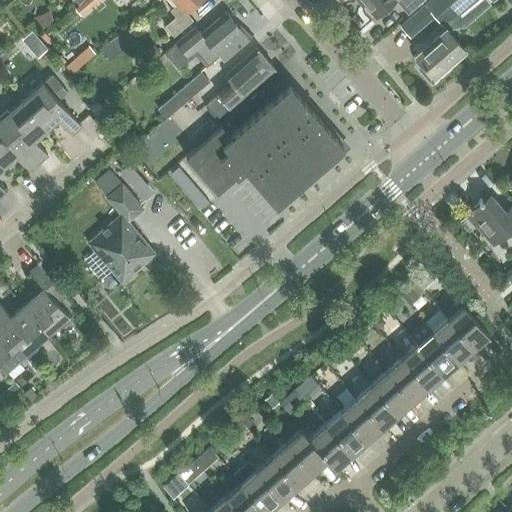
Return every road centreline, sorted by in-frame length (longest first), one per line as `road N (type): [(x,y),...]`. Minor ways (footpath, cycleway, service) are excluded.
road 1 (tertiary): [(240,319),(91,416),(0,490)]
road 2 (tertiary): [(21,511),(197,367),(240,319)]
road 3 (tertiary): [(240,319),(429,157)]
road 4 (residential): [(429,157),(287,0)]
road 5 (residential): [(352,493),(511,359)]
road 6 (residential): [(0,227),(113,128)]
road 7 (residential): [(420,511),(511,431)]
